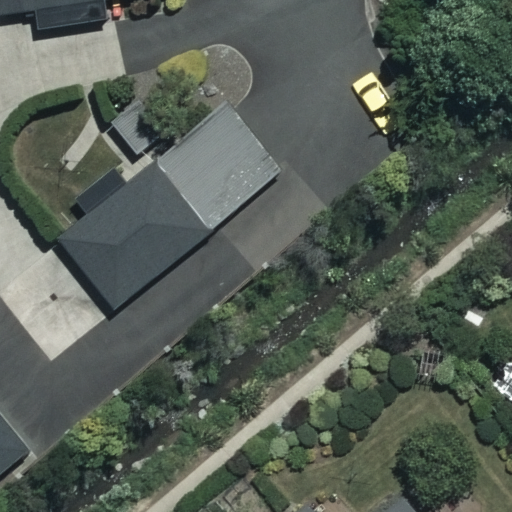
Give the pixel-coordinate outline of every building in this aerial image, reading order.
[(0,0),(0,15),(39,10),(42,28),(100,20),(97,3),(116,0),(129,0),(131,16),(187,9),(186,0),(0,0)] [(139,87),(104,116),(138,159),(174,130),(139,87)] [(74,200),(85,214),(60,235),(115,304),(281,172),(226,102),(131,178),(120,164),(74,200)] [(0,473),(28,450),(0,415),(0,473)] [(417,511),(404,496),(385,511),(312,511),(308,506),(301,511),(417,511)]
